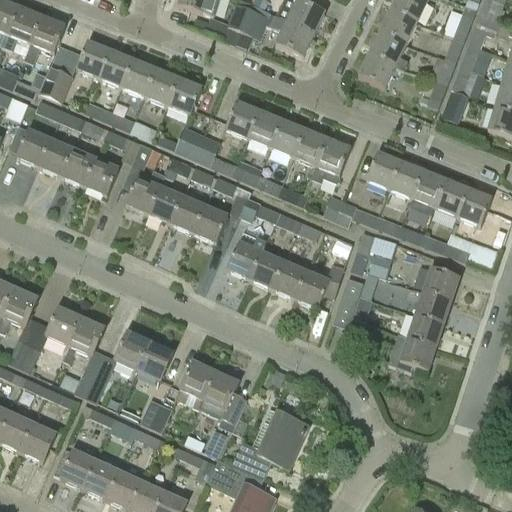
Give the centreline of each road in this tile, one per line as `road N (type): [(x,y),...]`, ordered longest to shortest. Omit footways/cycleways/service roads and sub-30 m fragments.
road 1 (residential): [(382,468),(333,381),(0,222)]
road 2 (residential): [(315,99),(511,176)]
road 3 (residential): [(139,30),(315,99)]
road 4 (residential): [(454,457),(511,280)]
